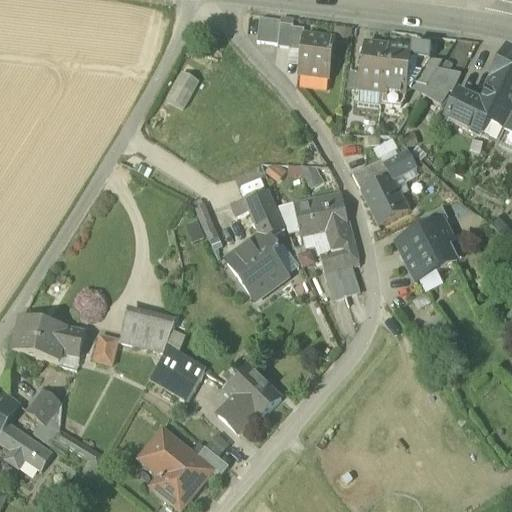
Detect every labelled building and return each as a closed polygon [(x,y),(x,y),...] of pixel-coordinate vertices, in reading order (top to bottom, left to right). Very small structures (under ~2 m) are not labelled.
[(257,47),(278,50),(280,28),(281,26),(260,23),(257,47)] [(292,30),(280,28),(278,50),(277,52),(289,53),(292,32),(292,30)] [(304,33),(292,32),(289,53),(289,55),(301,56),(303,40),(304,33)] [(298,80),(330,84),(332,62),(333,62),(333,60),(335,44),(303,40),(301,56),(299,72),(298,80)] [(359,96),(382,99),(388,51),(364,48),(361,78),(359,96)] [(411,49),(411,54),(412,54),(410,65),(428,67),(430,51),(411,49)] [(388,51),(382,99),(405,101),(406,102),(407,95),(410,65),(412,54),(411,54),(388,51)] [(482,123),(505,134),(511,122),(511,53),(508,52),(481,108),(459,97),(445,125),(474,139),(475,137),(482,123)] [(301,56),(289,55),(287,70),(299,72),(301,56)] [(407,95),(411,95),(413,92),(420,79),(433,81),(437,74),(440,69),(440,68),(428,67),(410,65),(407,95)] [(199,89),(206,98),(213,92),(221,101),(237,87),(222,69),(199,89)] [(422,99),(441,111),(450,97),(452,98),(461,79),(437,74),(433,81),(426,93),(422,99)] [(184,115),(200,86),(182,76),(166,105),(184,115)] [(348,94),(359,96),(361,78),(350,76),(348,94)] [(426,93),(433,81),(420,79),(413,92),(426,93)] [(240,84),(237,87),(221,101),(213,92),(206,98),(203,101),(240,143),(269,117),(260,107),(264,104),(252,91),(249,94),(240,84)] [(381,113),(381,110),(382,99),(359,96),(357,110),(381,113)] [(404,106),(405,101),(382,99),(381,110),(401,112),(404,106)] [(498,148),(505,134),(482,123),(475,137),(498,148)] [(511,137),(505,134),(498,148),(511,156),(511,137)] [(373,154),(378,164),(398,154),(392,143),(373,154)] [(390,181),(392,184),(415,172),(407,157),(385,171),(390,181)] [(354,181),(361,196),(390,181),(385,171),(382,166),(354,181)] [(272,169),(264,178),(278,187),(287,176),(280,170),(272,169)] [(304,180),(301,171),(288,170),(288,179),(304,180)] [(301,171),(304,180),(308,194),(324,187),(317,172),(301,171)] [(419,180),(415,172),(392,184),(400,201),(410,196),(405,187),(419,180)] [(361,196),(379,230),(407,215),(400,201),(392,184),(390,181),(361,196)] [(249,217),(259,241),(266,236),(270,242),(285,234),(268,195),(244,206),(249,217)] [(316,203),(316,204),(322,232),(331,258),(341,256),(345,273),(352,271),(359,270),(354,252),(351,238),(348,239),(341,199),(316,203)] [(316,204),(294,208),(300,237),(322,232),(316,204)] [(239,221),(249,217),(244,206),(235,209),(239,221)] [(289,240),(300,237),(294,208),(293,207),(278,211),(289,240)] [(196,212),(210,245),(219,242),(204,208),(196,212)] [(421,223),(427,235),(443,226),(449,224),(442,212),(421,223)] [(493,230),(511,247),(511,223),(509,221),(505,218),(493,230)] [(185,231),(193,248),(205,243),(197,226),(185,231)] [(397,250),(415,285),(417,284),(436,275),(457,264),(448,246),(452,244),(443,226),(427,235),(397,250)] [(331,258),(322,232),(300,237),(301,243),(303,242),(305,253),(316,250),(319,262),(331,258)] [(259,241),(257,243),(271,262),(275,258),(272,255),(277,251),(270,242),(266,236),(259,241)] [(223,251),(219,242),(210,245),(215,255),(223,251)] [(285,281),(271,262),(257,243),(227,265),(255,304),(285,281)] [(282,247),(277,251),(272,255),(275,258),(271,262),(285,281),(300,270),(282,247)] [(310,254),(297,259),(302,272),(316,267),(310,254)] [(319,262),(324,278),(338,275),(345,273),(341,256),(331,258),(319,262)] [(345,273),(338,275),(347,303),(361,299),(352,271),(345,273)] [(324,278),(334,307),(347,303),(338,275),(324,278)] [(436,275),(417,284),(424,297),(425,299),(444,289),(436,275)] [(431,307),(425,299),(424,297),(411,306),(419,316),(431,307)] [(163,358),(167,349),(173,333),(174,330),(128,319),(121,348),(163,358)] [(454,339),(440,319),(422,331),(436,351),(454,339)] [(13,357),(58,367),(60,358),(79,362),(84,337),(20,323),(13,357)] [(187,339),(173,333),(167,349),(180,356),(187,339)] [(94,366),(111,370),(117,345),(100,341),(94,366)] [(148,385),(188,407),(208,372),(180,356),(167,349),(163,358),(148,385)] [(77,373),(79,362),(60,358),(58,367),(58,369),(77,373)] [(225,396),(233,403),(234,404),(236,402),(255,421),(260,425),(280,404),(247,372),(227,393),(228,393),(225,396)] [(43,394),(35,405),(53,419),(61,409),(43,394)] [(0,396),(0,448),(11,456),(24,465),(41,477),(53,460),(8,429),(21,410),(0,396)] [(242,434),(255,421),(236,402),(234,404),(233,403),(222,415),(242,434)] [(45,429),(53,419),(35,405),(26,417),(42,428),(34,439),(43,446),(52,434),(45,429)] [(60,434),(61,409),(53,419),(45,429),(52,434),(60,434)] [(69,454),(60,448),(67,438),(60,434),(52,434),(43,446),(55,455),(56,454),(65,460),(69,454)] [(152,492),(176,511),(182,511),(211,477),(212,476),(196,463),(163,436),(140,465),(161,481),(152,492)] [(104,461),(67,438),(60,448),(69,454),(88,465),(99,471),(104,461)] [(205,452),(218,463),(224,457),(231,450),(218,438),(211,446),(205,452)] [(211,477),(219,483),(229,471),(218,463),(205,452),(196,463),(212,476),(211,477)] [(18,474),(24,465),(11,456),(5,465),(18,474)] [(93,484),(99,471),(88,465),(81,478),(93,484)]
